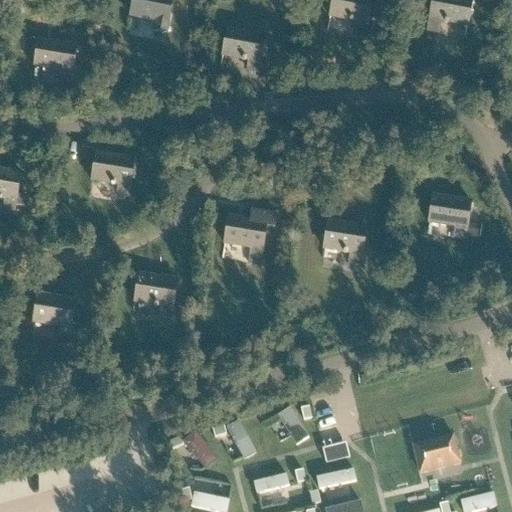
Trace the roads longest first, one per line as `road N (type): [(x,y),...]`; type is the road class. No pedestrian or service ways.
road 1 (residential): [(0,456),(511,313)]
road 2 (residential): [(234,112),(424,99),(478,133),(511,195)]
road 3 (residential): [(0,266),(104,251),(169,223),(211,180),(234,112)]
road 4 (residential): [(0,136),(234,112)]
